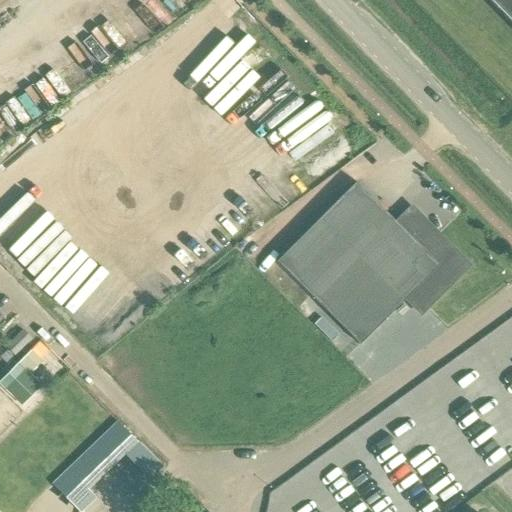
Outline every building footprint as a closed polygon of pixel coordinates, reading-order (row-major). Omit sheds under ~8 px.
[(511,0),(488,0),(511,24),(511,0)] [(295,99),(252,130),(267,151),(310,121),(295,99)] [(424,309),(467,266),(415,214),(401,228),(355,183),(276,262),(359,346),(410,295),(424,309)] [(0,245),(9,255),(46,219),(38,212),(34,216),(24,206),(0,229),(0,245)] [(14,357),(32,340),(23,330),(5,347),(5,348),(14,357)] [(0,358),(5,364),(12,358),(7,352),(0,357),(0,358)] [(0,383),(23,406),(40,388),(29,377),(38,367),(26,356),(17,365),(16,365),(0,381),(0,383)] [(117,422),(52,485),(78,511),(82,511),(96,499),(88,490),(126,454),(150,480),(163,468),(138,442),(137,443),(117,422)] [(274,482),(262,511),(304,511),(306,510),(310,511),(313,511),(293,504),(298,491),(274,482)]
